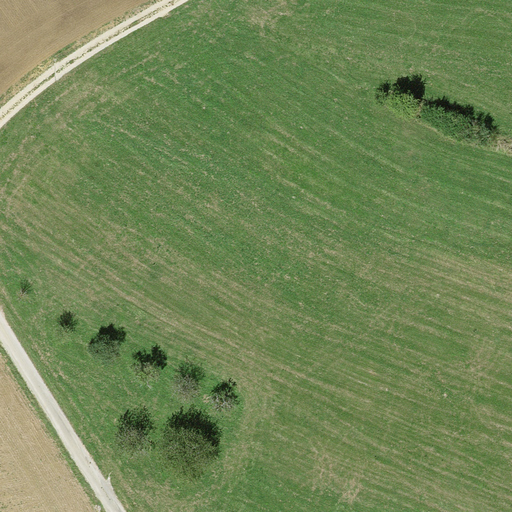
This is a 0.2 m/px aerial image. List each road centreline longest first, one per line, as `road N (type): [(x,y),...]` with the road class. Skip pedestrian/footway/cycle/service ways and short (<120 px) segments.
road 1 (track): [(111,511),(0,329)]
road 2 (track): [(172,0),(58,63),(0,115)]
